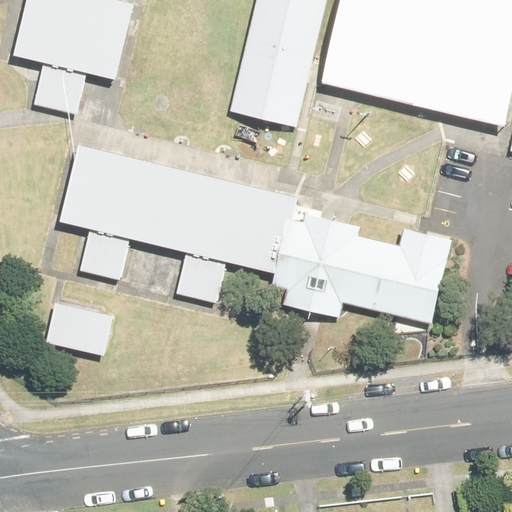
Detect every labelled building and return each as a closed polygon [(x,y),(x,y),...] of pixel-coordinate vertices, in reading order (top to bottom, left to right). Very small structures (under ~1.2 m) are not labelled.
[(16,0),(4,48),(103,75),(122,0),(16,0)] [(300,129),(332,0),(265,0),(237,114),(300,129)] [(511,94),(499,146),(511,149),(511,94)] [(442,239),(67,141),(47,220),(421,318),(442,239)] [(121,316),(66,302),(55,345),(110,359),(121,316)]
